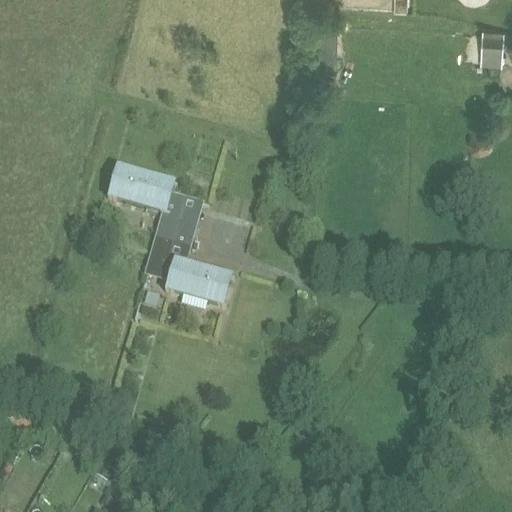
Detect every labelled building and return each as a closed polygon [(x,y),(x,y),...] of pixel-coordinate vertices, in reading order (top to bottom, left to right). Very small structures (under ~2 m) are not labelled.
[(504,32),(483,31),(481,67),(502,68),(504,32)] [(168,205),(170,196),(172,188),(118,173),(110,202),(165,217),(158,242),(172,246),(189,250),(196,225),(175,219),(178,208),(168,205)] [(169,295),(183,299),(224,310),(232,281),(167,263),(172,246),(158,242),(149,276),(172,283),(169,295)] [(37,421),(15,409),(4,431),(26,442),(37,421)] [(125,461),(107,451),(93,476),(108,484),(116,470),(119,472),(125,461)] [(145,480),(151,469),(138,462),(133,473),(145,480)] [(14,470),(6,466),(2,473),(4,474),(0,481),(0,483),(4,486),(14,470)] [(190,481),(186,490),(206,499),(210,491),(190,481)] [(201,511),(228,511),(233,503),(216,494),(211,504),(206,502),(201,511)]
